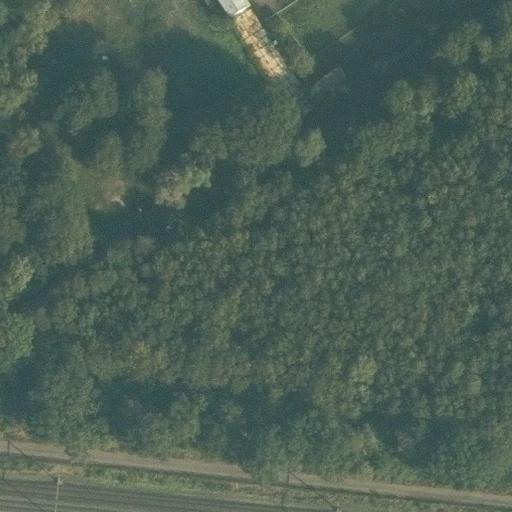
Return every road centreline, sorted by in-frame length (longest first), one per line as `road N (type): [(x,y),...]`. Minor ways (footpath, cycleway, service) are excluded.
road 1 (track): [(0,323),(501,0)]
road 2 (track): [(511,503),(0,446)]
